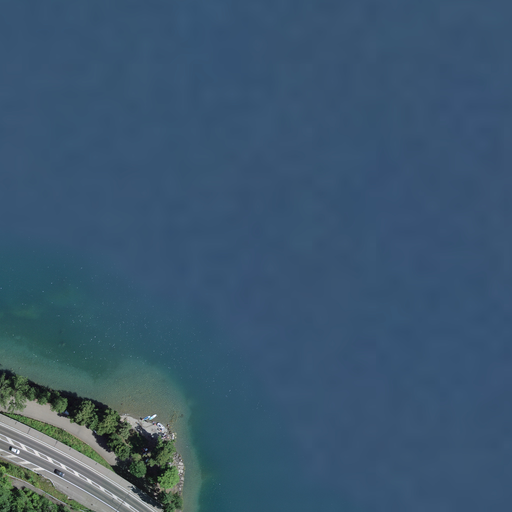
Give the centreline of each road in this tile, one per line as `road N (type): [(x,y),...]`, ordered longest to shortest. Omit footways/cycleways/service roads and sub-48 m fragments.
road 1 (unclassified): [(0,402),(86,432),(117,459),(149,511)]
road 2 (primary): [(136,511),(0,436)]
